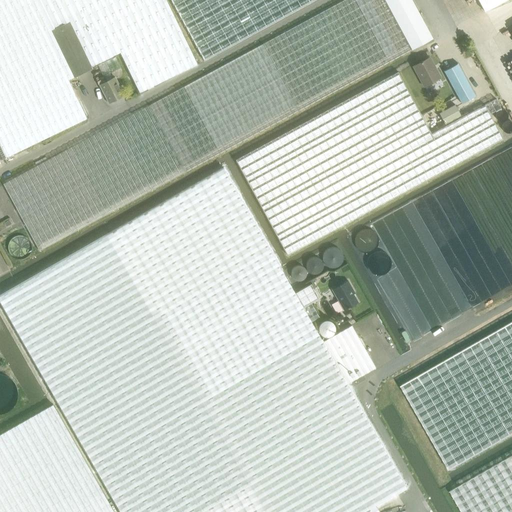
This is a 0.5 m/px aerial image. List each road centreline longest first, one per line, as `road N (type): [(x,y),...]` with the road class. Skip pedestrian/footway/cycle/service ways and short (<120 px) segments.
road 1 (unclassified): [(0,172),(324,0)]
road 2 (unclassified): [(511,302),(359,388),(426,511)]
